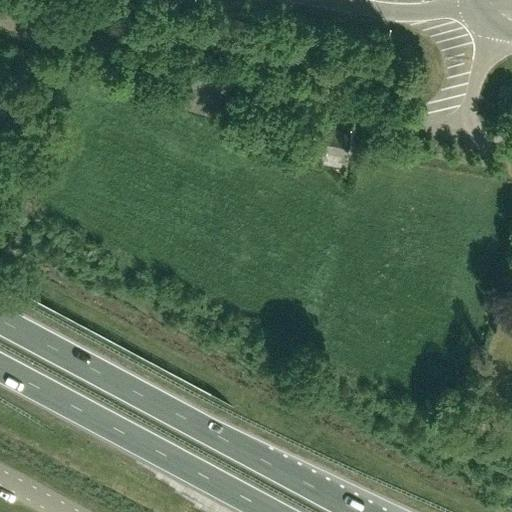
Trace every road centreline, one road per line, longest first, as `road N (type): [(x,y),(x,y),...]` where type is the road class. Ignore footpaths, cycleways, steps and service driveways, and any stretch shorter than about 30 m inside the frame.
road 1 (unclassified): [(447,130),(0,21)]
road 2 (trunk): [(358,511),(0,320)]
road 3 (trunk): [(0,369),(267,511)]
road 4 (unclassified): [(472,1),(409,11),(320,0)]
road 5 (unclassified): [(447,130),(471,44),(472,1)]
